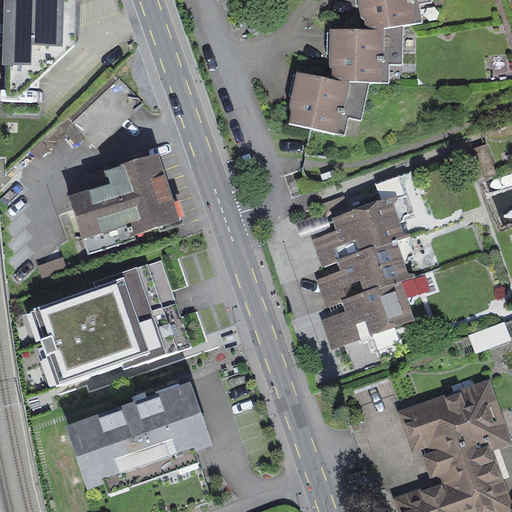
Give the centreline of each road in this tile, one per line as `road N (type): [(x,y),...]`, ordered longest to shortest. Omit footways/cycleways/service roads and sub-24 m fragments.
road 1 (primary): [(224,218),(328,511)]
road 2 (residential): [(207,0),(275,187),(261,206),(224,218)]
road 3 (primary): [(148,0),(224,218)]
